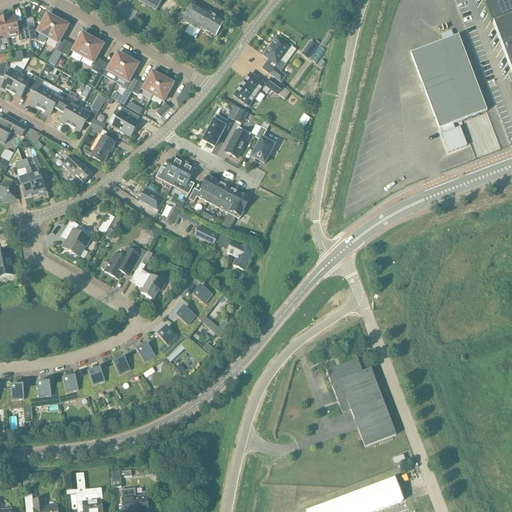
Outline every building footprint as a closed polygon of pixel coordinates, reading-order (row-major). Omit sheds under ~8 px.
[(163,0),(135,0),(156,12),(163,0)] [(511,0),(483,0),(493,24),(511,74),(511,0)] [(182,21),(183,22),(201,32),(202,30),(215,38),(223,23),(210,16),(211,14),(200,8),(199,10),(192,6),(182,21)] [(38,33),(48,39),(57,21),(47,16),(38,33)] [(15,17),(3,20),(7,39),(18,37),(19,43),(26,41),(23,27),(17,28),(15,17)] [(57,21),(48,39),(58,45),(68,27),(57,21)] [(28,29),(31,42),(37,41),(34,28),(28,29)] [(73,53),(83,58),(92,41),(82,35),(73,53)] [(448,154),(465,147),(467,147),(460,128),(455,130),(453,125),(487,112),(458,36),(410,55),(439,130),(442,129),(443,134),(441,135),(448,154)] [(291,47),(278,37),(263,57),(276,66),(269,75),(281,83),(285,77),(275,70),(291,47)] [(57,52),(62,55),(68,43),(63,40),(57,52)] [(92,41),(83,58),(93,64),(103,47),(92,41)] [(68,43),(62,55),(67,58),(74,46),(68,43)] [(312,43),(306,51),(311,55),(317,47),(312,43)] [(108,72),(118,78),(127,60),(117,55),(108,72)] [(92,71),(97,74),(103,63),(98,60),(92,71)] [(127,60),(118,78),(128,83),(138,66),(127,60)] [(103,63),(97,74),(103,77),(109,66),(103,63)] [(1,89),(10,94),(20,76),(11,71),(1,89)] [(20,76),(10,94),(20,99),(26,89),(31,92),(38,80),(38,79),(41,74),(37,72),(35,73),(30,82),(20,76)] [(142,91),(153,97),(162,80),(152,74),(142,91)] [(234,97),(248,108),(261,90),(267,95),(270,91),(277,96),(283,88),(272,80),(266,87),(250,75),(234,97)] [(127,90),(132,93),(138,82),(133,79),(127,90)] [(38,80),(31,92),(37,95),(31,105),(40,111),(50,93),(41,88),(44,83),(38,80)] [(162,80),(153,97),(163,103),(173,85),(162,80)] [(138,82),(132,93),(138,96),(144,85),(138,82)] [(283,88),(277,96),(284,101),(290,93),(283,88)] [(50,93),(40,111),(50,116),(56,106),(61,109),(68,97),(62,93),(59,98),(50,93)] [(68,97),(61,109),(67,112),(60,122),(70,128),(80,110),(71,105),(74,100),(68,97)] [(129,104),(127,109),(141,114),(143,109),(129,104)] [(166,105),(156,114),(160,119),(170,110),(166,105)] [(110,125),(113,127),(112,127),(130,138),(138,125),(127,119),(131,114),(118,106),(109,122),(110,125)] [(234,107),(228,119),(234,122),(241,111),(234,107)] [(80,110),(70,128),(80,133),(86,123),(91,126),(98,113),(92,110),(89,115),(80,110)] [(241,111),(235,122),(241,125),(247,114),(241,111)] [(0,142),(4,145),(11,133),(21,138),(26,129),(4,116),(0,122),(0,142)] [(305,116),(296,129),(301,133),(310,119),(305,116)] [(214,123),(204,142),(215,148),(225,129),(224,128),(227,123),(217,117),(214,123)] [(95,120),(92,125),(102,131),(105,126),(95,120)] [(264,123),(261,128),(266,131),(269,126),(264,123)] [(102,131),(92,125),(89,130),(100,136),(102,131)] [(482,141),(487,138),(481,125),(476,128),(482,141)] [(234,135),(225,150),(238,157),(249,135),(244,133),(246,129),(238,126),(234,135)] [(266,131),(261,128),(255,139),(260,142),(251,159),(255,160),(254,162),(260,166),(261,164),(264,165),(275,144),(263,138),(267,131),(266,131)] [(83,153),(91,158),(90,158),(103,165),(114,145),(102,138),(93,154),(85,149),(83,153)] [(14,164),(19,179),(25,199),(33,196),(24,166),(22,162),(19,154),(17,153),(12,161),(16,163),(14,164)] [(5,155),(3,159),(9,163),(13,157),(9,155),(5,155)] [(39,156),(32,159),(38,171),(44,167),(39,156)] [(74,178),(76,176),(84,183),(92,174),(84,167),(83,169),(70,157),(62,166),(74,178)] [(156,176),(173,186),(186,161),(181,159),(180,161),(174,158),(168,169),(161,166),(156,176)] [(27,160),(22,162),(24,166),(33,196),(45,192),(39,173),(32,176),(30,170),(27,160)] [(191,164),(186,161),(173,186),(188,194),(194,183),(189,180),(195,169),(190,166),(191,164)] [(5,174),(11,176),(15,166),(9,164),(5,174)] [(207,204),(218,183),(208,178),(199,193),(194,190),(189,201),(194,204),(197,198),(207,204)] [(0,185),(0,194),(2,205),(18,202),(14,182),(0,185)] [(229,189),(218,183),(207,204),(218,210),(229,189)] [(239,194),(229,189),(218,210),(228,215),(239,194)] [(163,200),(145,190),(139,201),(157,211),(163,200)] [(239,194),(228,215),(239,221),(250,200),(239,194)] [(201,216),(211,222),(213,219),(213,218),(203,213),(201,216)] [(223,225),(213,219),(211,222),(210,224),(221,230),(221,229),(223,225)] [(62,249),(79,258),(85,247),(87,248),(91,241),(75,232),(78,226),(72,223),(69,225),(62,236),(68,239),(62,249)] [(213,247),(214,245),(228,252),(227,254),(237,259),(233,267),(243,272),(252,253),(253,251),(243,246),(242,248),(237,245),(218,236),(199,227),(194,238),(213,247)] [(103,271),(105,272),(105,273),(118,281),(121,274),(129,279),(134,270),(136,272),(142,260),(139,259),(140,257),(126,249),(121,258),(115,255),(109,265),(107,264),(105,264),(103,264),(101,267),(102,269),(103,271)] [(9,252),(0,254),(0,278),(14,276),(9,252)] [(189,262),(185,269),(193,272),(196,266),(189,262)] [(145,267),(143,266),(141,264),(130,283),(141,289),(141,287),(144,289),(141,294),(153,301),(159,291),(161,292),(165,285),(151,277),(150,279),(141,274),(145,267)] [(190,307),(192,308),(203,317),(205,318),(218,301),(216,300),(221,294),(223,296),(224,296),(206,284),(206,285),(209,286),(205,291),(200,288),(192,298),(195,300),(190,307)] [(173,327),(175,328),(188,339),(201,323),(200,322),(203,317),(192,308),(188,312),(184,309),(176,319),(179,321),(173,327)] [(154,346),(155,347),(165,358),(166,359),(181,346),(198,365),(208,356),(188,339),(175,328),(170,333),(166,329),(157,337),(160,340),(154,346)] [(131,360),(132,361),(140,374),(141,376),(159,364),(158,362),(165,358),(155,347),(150,350),(147,345),(136,352),(138,355),(131,360)] [(107,371),(107,373),(114,386),(115,388),(134,379),(133,377),(140,374),(132,361),(126,364),(124,359),(112,365),(114,368),(107,371)] [(326,371),(334,392),(343,414),(350,411),(365,448),(396,436),(371,370),(363,373),(357,359),(326,371)] [(81,380),(82,382),(87,396),(88,398),(108,391),(107,389),(114,386),(107,373),(102,375),(100,370),(88,374),(89,378),(81,380)] [(176,384),(183,379),(179,373),(172,379),(176,384)] [(55,386),(56,388),(59,403),(60,405),(80,400),(80,398),(87,396),(82,382),(76,383),(75,378),(62,381),(63,385),(55,386)] [(29,390),(29,392),(31,406),(31,408),(52,406),(52,404),(59,403),(56,388),(50,389),(49,383),(37,385),(37,389),(29,390)] [(2,392),(3,392),(3,394),(4,408),(4,410),(25,409),(25,407),(31,406),(29,392),(24,392),(23,387),(10,388),(11,391),(2,392)] [(406,462),(403,456),(392,460),(394,466),(406,462)] [(122,488),(120,473),(110,474),(112,489),(122,488)] [(75,475),(65,476),(67,492),(77,491),(75,475)] [(123,511),(147,511),(146,497),(134,498),(134,491),(122,492),(123,511)] [(102,511),(101,492),(77,494),(78,511),(102,511)] [(32,502),(33,511),(26,511),(57,511),(57,507),(45,508),(44,501),(32,502)]
